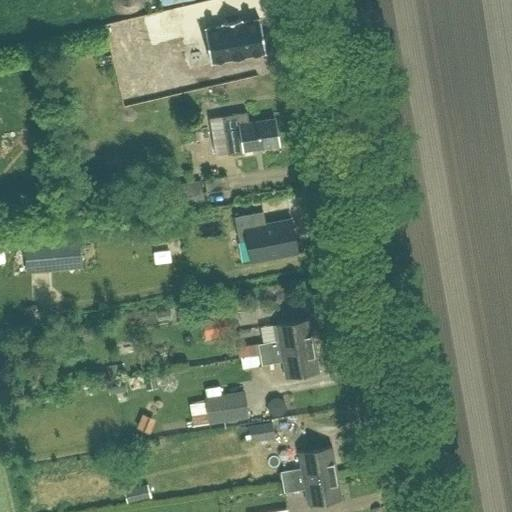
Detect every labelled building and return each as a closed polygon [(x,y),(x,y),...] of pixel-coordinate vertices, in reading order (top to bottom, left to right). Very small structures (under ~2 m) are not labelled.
[(210,62),(265,52),(259,19),(241,22),(240,19),(222,23),(222,25),(204,29),(210,62)] [(275,117),(250,121),(248,113),(222,117),(228,154),(279,146),(275,117)] [(205,193),(227,189),(225,176),(203,180),(205,193)] [(175,184),(179,207),(203,203),(199,180),(175,184)] [(264,210),(235,216),(240,241),(248,239),(253,261),(299,251),(292,218),(266,223),(264,210)] [(143,225),(130,226),(132,242),(144,241),(143,225)] [(79,238),(23,244),(26,272),(82,267),(79,238)] [(206,336),(230,331),(224,302),(200,306),(206,336)] [(279,340),(258,343),(259,353),(314,345),(311,318),(277,323),(279,340)] [(238,356),(259,353),(258,343),(236,347),(238,356)] [(286,377),(318,372),(314,345),(259,353),(261,364),(284,361),(286,377)] [(244,391),(205,396),(209,423),(248,417),(244,391)] [(141,418),(137,427),(148,432),(152,423),(141,418)] [(271,421),(248,425),(251,439),(274,435),(271,421)] [(301,468),(281,471),(283,482),(337,472),(332,445),(298,451),(301,468)] [(309,505),(342,499),(337,472),(283,482),(284,492),(306,488),(309,505)] [(147,484),(124,490),(127,502),(150,496),(147,484)]
